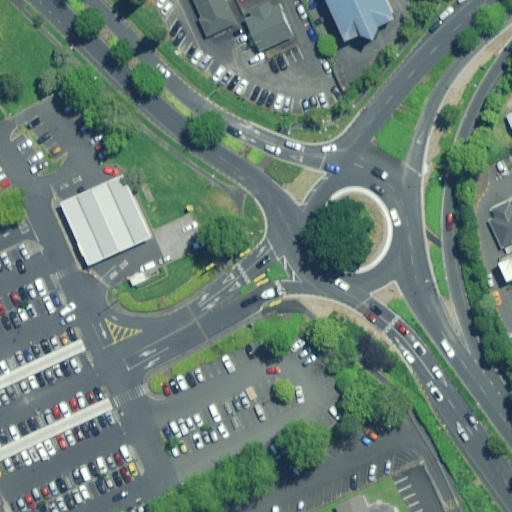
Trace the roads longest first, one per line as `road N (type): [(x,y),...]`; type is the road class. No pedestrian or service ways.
road 1 (primary): [(511,53),(485,86),(457,147),(445,227),(454,287),(490,401)]
road 2 (secondary): [(291,231),(256,181),(153,107),(48,0)]
road 3 (secondary): [(93,0),(169,79),(245,130),(347,166)]
road 4 (primary): [(511,492),(409,344),(340,289)]
road 5 (primary): [(511,16),(451,72),(435,98),(406,216)]
road 6 (primary): [(353,164),(358,136),(487,0)]
road 7 (primary): [(409,238),(427,306),(490,401)]
